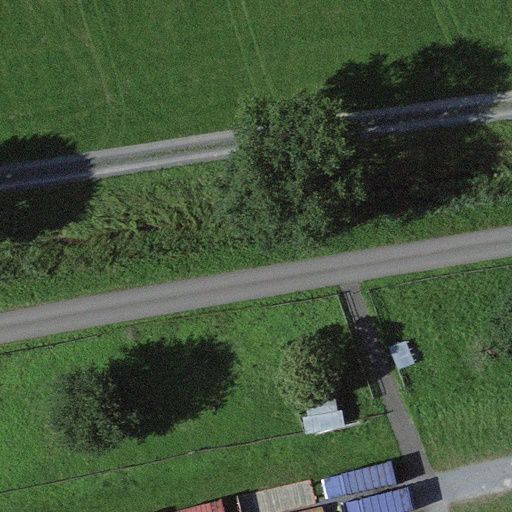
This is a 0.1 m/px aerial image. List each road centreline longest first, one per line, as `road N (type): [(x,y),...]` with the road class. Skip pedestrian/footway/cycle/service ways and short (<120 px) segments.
road 1 (track): [(511,243),(0,334)]
road 2 (track): [(0,181),(511,106)]
